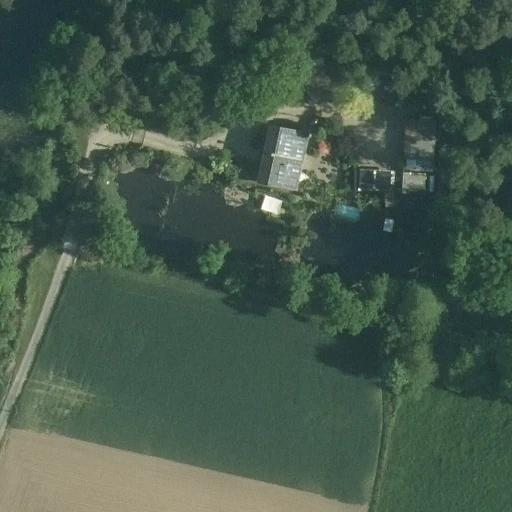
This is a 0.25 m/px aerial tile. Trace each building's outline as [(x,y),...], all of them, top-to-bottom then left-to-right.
[(328,67),(305,71),(309,101),(333,97),(328,67)] [(431,122),(406,120),(403,159),(429,160),(431,122)] [(304,135),(271,128),(261,180),(293,187),(300,162),(298,162),(304,135)] [(357,192),(386,197),(390,172),(361,167),(357,192)] [(425,174),(403,173),(402,194),(424,195),(425,174)]
